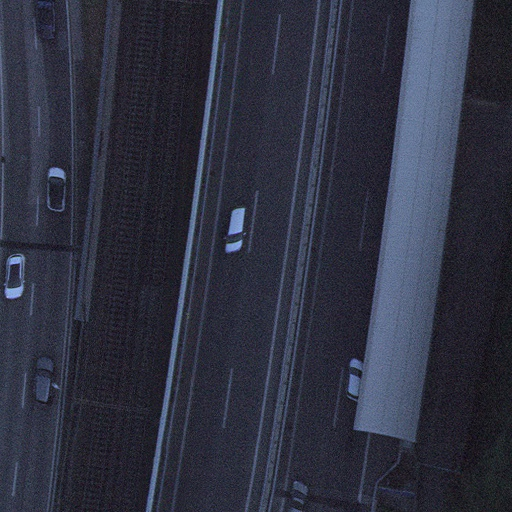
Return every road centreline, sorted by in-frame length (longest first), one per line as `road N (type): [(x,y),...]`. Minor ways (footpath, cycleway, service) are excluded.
road 1 (motorway): [(275,0),(204,511)]
road 2 (motorway): [(319,511),(387,0)]
road 3 (primary): [(7,511),(36,161),(28,0)]
road 4 (track): [(511,182),(483,258),(436,511)]
